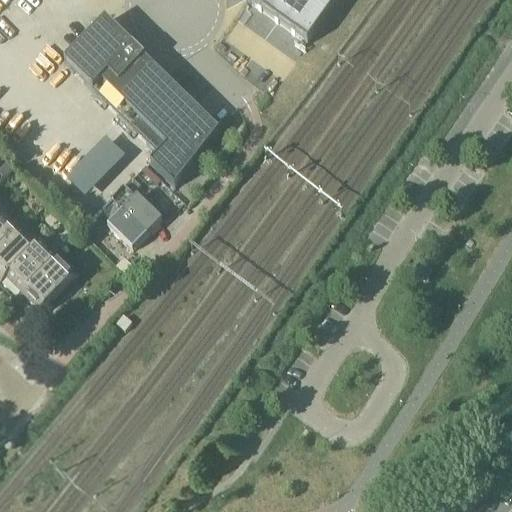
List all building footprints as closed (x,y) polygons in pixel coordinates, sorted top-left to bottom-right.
[(243,0),(246,4),(307,48),(340,0),(243,0)] [(105,24),(63,67),(72,76),(157,159),(149,168),(175,193),(219,136),(105,24)] [(124,192),(117,199),(128,209),(122,215),(147,239),(161,224),(136,200),(134,202),(124,192)] [(118,212),(109,221),(112,224),(107,230),(132,255),(147,239),(122,215),(128,209),(117,199),(111,206),(118,212)] [(0,220),(0,254),(18,236),(17,236),(2,221),(1,220),(0,220)] [(18,236),(0,254),(0,285),(2,288),(7,283),(6,282),(39,249),(38,248),(41,246),(25,229),(17,236),(18,236)] [(56,266),(39,249),(6,282),(7,283),(23,299),(56,266)] [(74,283),(56,266),(23,299),(40,317),(74,283)] [(123,320),(117,328),(124,335),(131,327),(123,320)]
